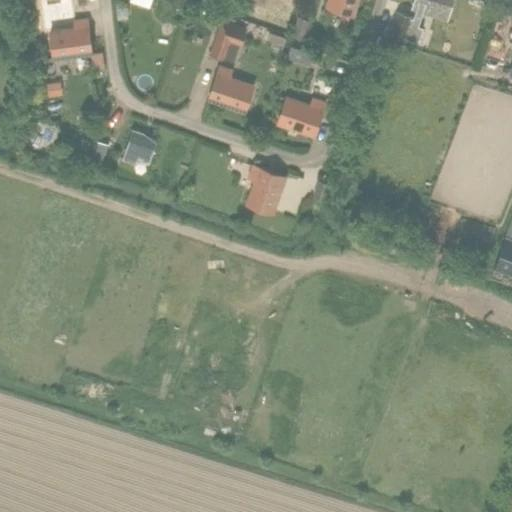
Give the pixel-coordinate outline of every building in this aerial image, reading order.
[(352,15),(356,0),(328,0),(326,6),(352,15)] [(446,19),(452,0),(414,0),(412,8),(446,19)] [(413,43),(418,26),(410,23),(412,17),(397,12),(389,35),(404,40),(413,43)] [(304,40),(311,21),(298,16),(291,35),(304,40)] [(53,58),(91,53),(87,19),(74,21),(75,27),(50,31),(53,58)] [(241,43),(246,28),(220,19),(210,53),(225,58),(231,40),(241,43)] [(302,49),(290,45),(286,57),(298,61),(302,49)] [(105,51),(92,51),(93,70),(106,69),(105,51)] [(244,111),(253,85),(229,77),(231,71),(219,66),(208,99),(244,111)] [(313,135),(324,103),(312,98),(310,105),(286,97),(277,122),(313,135)] [(43,128),(33,124),(28,136),(32,138),(29,146),(39,150),(44,137),(40,137),(43,128)] [(132,128),(122,158),(134,162),(135,158),(149,163),(156,140),(142,136),(144,132),(132,128)] [(102,163),(108,144),(98,140),(92,159),(102,163)] [(272,212),(285,176),(253,165),(248,177),(255,179),(247,203),(272,212)] [(331,184),(318,180),(313,195),(325,200),(331,184)] [(493,267),(511,273),(511,217),(504,236),(493,267)] [(487,252),(494,228),(463,218),(455,242),(487,252)]
